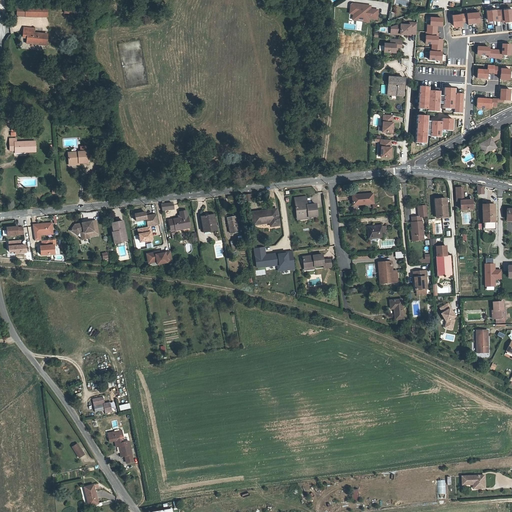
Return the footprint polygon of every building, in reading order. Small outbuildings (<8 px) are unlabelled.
[(352,3),(351,4),(350,14),(353,14),(352,20),(369,22),(369,18),(377,19),(378,10),(370,9),(371,6),(352,3)] [(34,14),(34,5),(22,5),(23,14),(34,14)] [(488,22),(497,21),(498,22),(502,21),(502,23),(505,22),(509,21),(509,22),(511,21),(511,16),(511,10),(487,12),(488,22)] [(468,14),(468,15),(453,16),(454,27),(463,26),(463,23),(468,22),(469,26),(473,26),(472,24),(480,23),(479,13),(468,14)] [(443,41),(438,40),(438,33),(437,33),(438,29),(436,29),(436,27),(438,27),(442,27),(443,19),(431,19),(430,33),(426,32),(426,44),(433,45),(432,52),(430,52),(430,60),(442,61),(443,41)] [(26,39),(46,39),(45,29),(32,29),(32,23),(21,23),(21,28),(25,28),(26,39)] [(417,35),(418,23),(410,23),(410,26),(402,25),(402,26),(399,25),(395,26),(395,34),(411,35),(411,34),(417,35)] [(402,48),(402,40),(393,39),(393,44),(387,44),(386,52),(398,53),(398,50),(398,48),(400,48),(402,48)] [(477,56),(489,56),(489,58),(502,59),(502,56),(510,56),(511,45),(503,45),(502,51),(489,51),(490,48),(478,48),(477,56)] [(452,62),(452,69),(465,69),(464,61),(452,62)] [(494,74),(494,73),(487,73),(487,71),(477,70),(477,78),(509,80),(510,70),(501,70),(500,75),(494,74)] [(389,77),(388,92),(398,93),(397,96),(404,96),(405,78),(389,77)] [(420,86),(418,110),(439,112),(440,92),(429,91),(430,87),(420,86)] [(455,92),(451,92),(451,89),(444,88),(443,108),(454,109),(453,113),(462,113),(463,94),(455,94),(455,92)] [(509,101),(510,90),(500,90),(500,100),(503,100),(509,101)] [(496,102),(496,100),(492,99),(492,100),(477,99),(477,108),(492,109),(492,106),(496,107),(496,102)] [(428,116),(418,115),(416,143),(426,143),(427,135),(430,136),(441,137),(441,130),(452,131),(453,119),(442,119),(442,121),(428,120),(428,116)] [(393,116),(384,116),(383,133),(393,134),(393,124),(392,124),(393,116)] [(491,139),(479,145),(484,154),(496,148),(491,139)] [(391,149),(391,142),(381,141),(381,149),(382,149),(381,159),(391,159),(392,150),(391,149)] [(28,157),(37,158),(37,147),(18,146),(18,143),(12,142),(11,153),(16,154),(29,154),(28,157)] [(84,153),(83,153),(69,155),(70,166),(89,164),(88,153),(86,153),(86,148),(83,148),(84,153)] [(471,153),(469,154),(467,148),(461,150),(465,160),(473,157),(471,153)] [(471,202),(471,200),(467,200),(466,186),(458,186),(459,200),(462,200),(463,209),(475,209),(475,202),(471,202)] [(373,193),(353,195),(354,205),(374,203),(373,193)] [(436,210),(438,210),(438,217),(447,217),(446,198),(435,198),(436,210)] [(295,202),(297,216),(308,215),(308,217),(318,215),(317,203),(307,205),(304,205),(303,201),(295,202)] [(492,221),(493,221),(493,203),(489,204),(489,201),(484,201),(484,204),(482,204),(483,229),(492,229),(492,221)] [(161,210),(173,208),(172,204),(170,202),(160,204),(161,210)] [(418,205),(419,216),(422,215),(428,215),(427,205),(418,205)] [(254,226),(270,223),(271,227),(280,225),(277,209),(252,213),(254,226)] [(144,212),(133,214),(134,221),(145,220),(147,227),(137,229),(139,243),(151,240),(149,231),(151,230),(151,227),(158,225),(156,214),(145,216),(144,212)] [(181,218),(178,219),(169,221),(170,231),(189,228),(186,213),(181,214),(181,218)] [(202,231),(207,230),(207,232),(216,230),(213,214),(199,217),(202,231)] [(412,222),(412,229),(414,228),(414,235),(423,234),(422,215),(419,216),(412,216),(413,222),(412,222)] [(235,216),(227,217),(230,231),(238,230),(235,216)] [(52,221),(33,224),(36,240),(41,239),(40,233),(47,233),(47,231),(53,230),(52,221)] [(92,221),(75,225),(71,230),(78,235),(79,233),(81,232),(84,232),(84,233),(94,231),(92,221)] [(84,232),(81,232),(82,238),(82,240),(89,238),(89,237),(99,235),(97,221),(92,221),(94,231),(84,233),(84,232)] [(111,224),(113,233),(115,233),(117,242),(126,241),(122,222),(111,224)] [(381,222),(366,223),(367,236),(368,236),(369,240),(371,241),(376,241),(376,235),(383,234),(382,232),(386,231),(385,223),(381,223),(381,222)] [(8,235),(24,233),(23,226),(18,227),(18,226),(7,227),(8,235)] [(50,238),(42,239),(43,244),(41,245),(42,253),(56,252),(55,243),(51,243),(50,238)] [(21,239),(9,240),(10,246),(9,246),(10,251),(16,250),(16,252),(27,251),(26,246),(24,247),(24,244),(21,244),(21,239)] [(256,268),(276,265),(274,253),(265,254),(264,246),(253,248),(256,268)] [(446,246),(437,247),(438,272),(451,271),(450,256),(447,256),(446,246)] [(159,253),(145,254),(147,263),(155,262),(156,265),(166,264),(171,262),(169,251),(164,253),(159,253)] [(279,266),(283,266),(284,271),(295,269),(292,251),(277,252),(279,266)] [(302,256),(303,268),(314,267),(314,265),(322,264),(323,267),(330,266),(329,258),(322,259),(321,254),(302,256)] [(419,259),(419,263),(430,263),(429,254),(424,254),(425,259),(419,259)] [(392,261),(382,262),(384,275),(380,275),(380,283),(398,282),(397,271),(393,272),(392,261)] [(495,270),(495,264),(485,264),(485,287),(495,286),(495,279),(501,279),(501,270),(495,270)] [(414,287),(415,287),(425,286),(426,286),(425,274),(426,274),(426,268),(413,269),(414,287)] [(391,309),(394,309),(395,319),(404,319),(403,299),(390,300),(391,309)] [(496,319),(504,318),(506,318),(506,309),(504,309),(503,301),(494,302),(494,309),(495,309),(496,319)] [(448,304),(440,308),(443,313),(442,314),(447,322),(446,325),(453,327),(455,320),(454,318),(455,317),(450,309),(451,308),(448,304)] [(476,353),(487,353),(486,343),(488,343),(488,334),(476,335),(476,353)] [(110,402),(105,403),(103,396),(92,398),(95,412),(105,409),(105,413),(112,411),(110,402)] [(108,433),(109,441),(115,440),(117,440),(118,443),(119,443),(119,445),(121,453),(125,452),(126,455),(132,454),(129,441),(123,442),(122,439),(124,438),(122,430),(108,433)] [(84,446),(78,449),(81,455),(87,452),(84,446)] [(483,476),(461,477),(461,486),(472,485),(477,485),(477,489),(484,489),(483,476)] [(446,498),(445,480),(437,481),(438,499),(446,498)] [(90,503),(98,501),(93,483),(84,485),(86,495),(88,495),(90,503)] [(358,492),(350,493),(353,505),(360,503),(358,492)]
